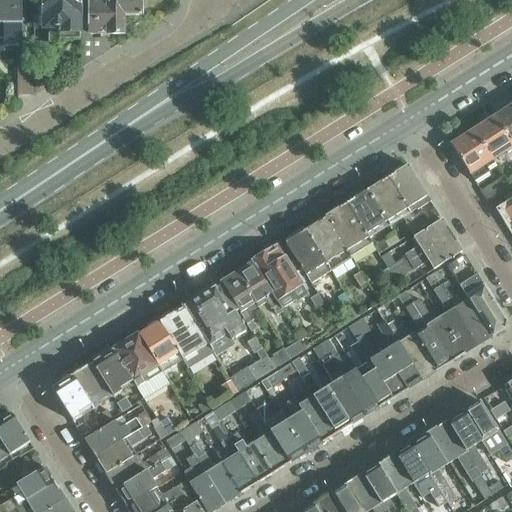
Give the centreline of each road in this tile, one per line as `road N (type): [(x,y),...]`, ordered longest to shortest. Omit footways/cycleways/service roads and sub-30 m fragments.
road 1 (tertiary): [(9,367),(410,119)]
road 2 (residential): [(256,511),(511,352)]
road 3 (residential): [(0,146),(187,32),(204,19),(210,0)]
road 4 (secondary): [(168,99),(234,73),(358,0)]
road 5 (secondary): [(0,210),(168,99)]
road 6 (residential): [(511,289),(410,119)]
road 7 (residential): [(100,511),(9,367)]
road 8 (secondary): [(301,0),(168,99)]
